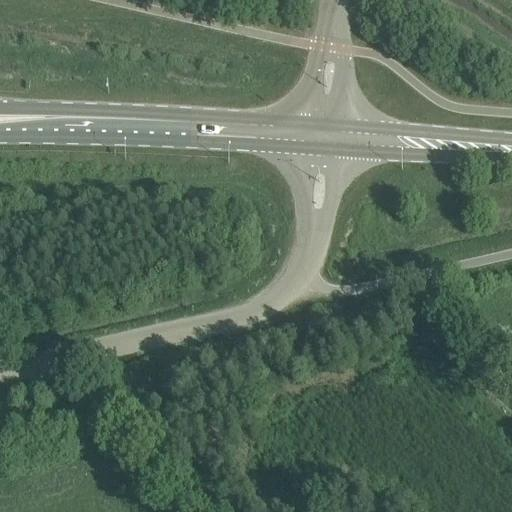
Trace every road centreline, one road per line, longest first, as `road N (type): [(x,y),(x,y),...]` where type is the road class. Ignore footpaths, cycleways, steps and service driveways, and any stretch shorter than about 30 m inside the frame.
road 1 (unclassified): [(0,369),(255,315),(299,278),(313,233)]
road 2 (primary): [(1,123),(308,135)]
road 3 (primary): [(339,138),(511,147)]
